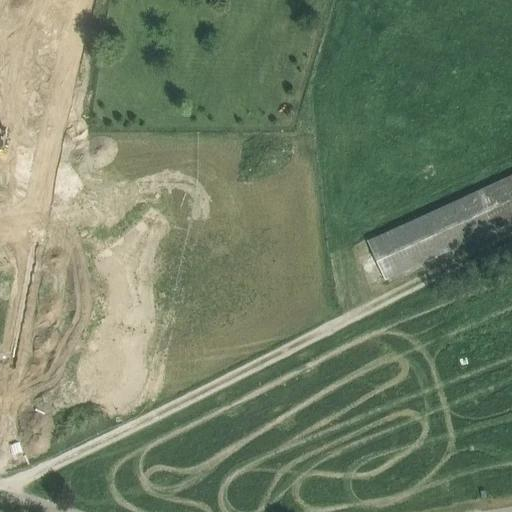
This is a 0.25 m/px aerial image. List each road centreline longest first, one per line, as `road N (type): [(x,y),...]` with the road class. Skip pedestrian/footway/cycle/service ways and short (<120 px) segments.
road 1 (track): [(0,489),(511,238)]
road 2 (unclassified): [(0,494),(68,511),(511,510)]
road 3 (residential): [(0,458),(38,228),(0,222)]
